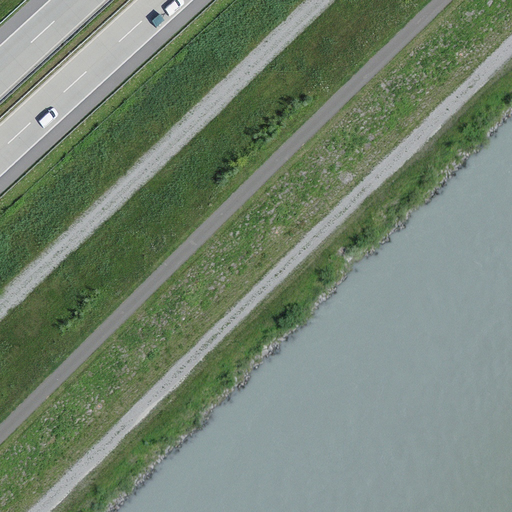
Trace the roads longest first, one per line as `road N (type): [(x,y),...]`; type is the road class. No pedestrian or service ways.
road 1 (track): [(39,511),(511,46)]
road 2 (track): [(444,0),(0,439)]
road 3 (track): [(318,0),(0,307)]
road 4 (motorway): [(0,152),(166,0)]
